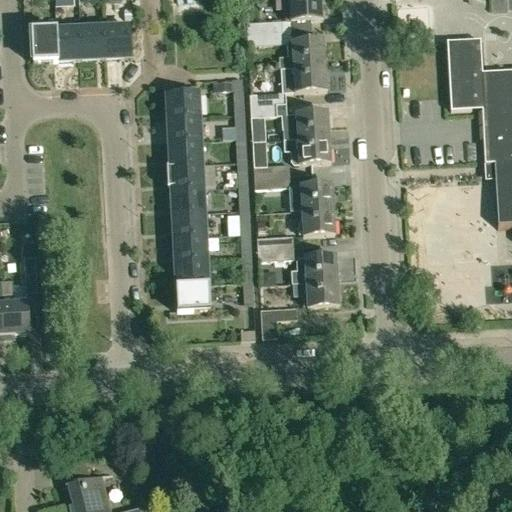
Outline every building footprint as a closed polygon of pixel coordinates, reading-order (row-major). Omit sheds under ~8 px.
[(319,0),(275,0),(275,12),(288,11),(289,23),(321,21),(319,0)] [(247,37),(280,35),(280,24),(246,26),(247,37)] [(128,29),(104,30),(105,61),(130,60),(128,29)] [(105,61),(104,30),(80,31),(81,62),(105,61)] [(57,63),(81,62),(80,31),(55,32),(57,63)] [(57,63),(55,32),(31,33),(32,65),(57,63)] [(281,47),(280,35),(247,37),(247,49),(281,47)] [(511,73),(482,75),(480,41),(447,43),(450,99),(451,114),(472,113),(471,107),(481,106),(485,167),(494,166),(498,232),(511,231),(511,73)] [(290,44),(291,60),(279,61),(279,71),(292,71),(324,69),(322,42),(290,44)] [(280,84),(293,83),(294,95),(325,93),(324,69),(279,71),(280,84)] [(233,94),(234,115),(244,114),(243,94),(233,94)] [(167,123),(198,121),(197,96),(166,98),(167,123)] [(250,98),(250,109),(286,107),(285,96),(250,98)] [(284,144),(328,141),(327,116),(286,118),(286,107),(250,109),(251,121),(282,119),(283,132),(284,144)] [(198,121),(167,123),(169,146),(200,145),(198,121)] [(234,123),(235,143),(245,142),(244,122),(234,123)] [(284,155),(297,154),(298,167),(330,165),(328,141),(284,144),(284,155)] [(245,142),(235,143),(236,162),(246,162),(245,142)] [(201,169),(200,160),(200,145),(169,146),(170,170),(201,169)] [(254,182),(289,180),(289,168),(253,170),(254,182)] [(201,169),(170,170),(171,194),(202,193),(201,169)] [(237,171),(238,191),(248,190),(247,170),(237,171)] [(290,191),(289,180),(254,182),(254,193),(290,191)] [(301,216),(333,214),(331,187),(299,189),(301,214),(301,216)] [(239,215),(249,214),(248,190),(238,191),(239,215)] [(173,218),(204,217),(202,193),(171,194),(173,218)] [(239,215),(240,239),(250,238),(249,214),(239,215)] [(333,214),(301,216),(302,240),(334,238),(333,214)] [(204,217),(173,218),(174,242),(205,241),(204,217)] [(250,238),(240,239),(241,259),(251,258),(250,238)] [(257,242),(257,253),(293,252),(292,240),(257,242)] [(205,241),(174,242),(175,266),(206,265),(205,241)] [(294,263),(293,252),(257,253),(258,265),(294,263)] [(35,260),(23,261),(25,296),(37,295),(35,260)] [(291,274),(292,288),(337,286),(335,260),(299,262),(297,264),(298,274),(291,274)] [(206,265),(175,266),(177,290),(208,289),(206,265)] [(241,267),(242,287),(253,286),(252,266),(241,267)] [(0,285),(3,338),(29,337),(27,305),(13,306),(12,284),(0,285)] [(242,287),(244,307),(254,306),(253,286),(242,287)] [(337,286),(292,288),(293,298),(306,297),(306,311),(338,309),(337,286)] [(208,289),(177,290),(178,315),(209,313),(208,289)] [(296,312),(260,314),(261,325),(297,323),(296,312)] [(109,511),(101,479),(90,482),(86,469),(63,475),(67,488),(65,488),(70,511),(109,511)]
